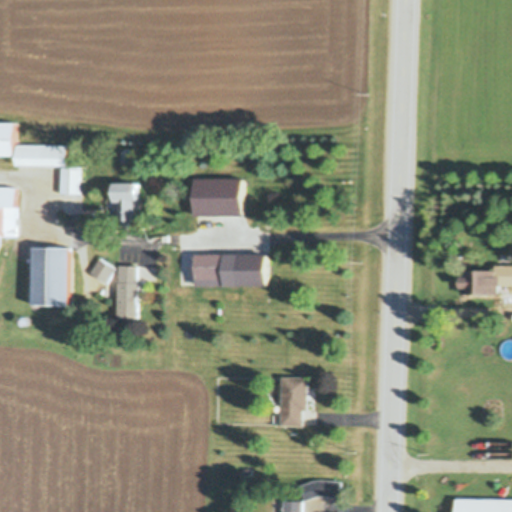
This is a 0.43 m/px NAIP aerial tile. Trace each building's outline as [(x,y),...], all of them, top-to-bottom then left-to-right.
[(0,117),(18,117),(17,150),(0,150),(0,117)] [(19,141),(71,141),(71,161),(19,160),(19,141)] [(125,147),(134,147),(133,158),(124,158),(125,147)] [(65,162),(83,163),(82,189),(65,189),(65,162)] [(118,176),(143,176),(142,220),(124,220),(124,215),(123,215),(123,204),(116,204),(116,194),(119,194),(118,176)] [(0,182),(19,183),(18,233),(7,233),(7,231),(0,230),(0,182)] [(204,182),(226,182),(226,211),(205,211),(204,182)] [(36,299),(37,242),(73,243),(72,299),(36,299)] [(270,249),(270,281),(198,281),(198,250),(270,249)] [(93,269),(103,254),(119,264),(109,279),(93,269)] [(139,315),(120,314),(121,278),(122,261),(140,261),(140,279),(139,315)] [(464,289),(464,265),(498,265),(498,261),(511,261),(511,281),(501,281),(501,290),(464,289)] [(24,321),(23,320),(22,319),(22,317),(22,316),(22,315),(22,314),(23,313),(24,312),(25,312),(26,311),(27,312),(29,312),(30,313),(31,314),(31,315),(31,316),(31,317),(31,319),(30,320),(29,321),(28,321),(26,321),(25,321),(24,321)] [(284,373),(310,374),(309,407),(305,407),(305,423),(283,422),(284,373)] [(302,482),(317,477),(322,477),(343,478),(342,494),(321,492),(308,497),(302,482)] [(458,511),(459,495),(511,495),(511,511),(458,511)] [(286,511),(286,497),(305,497),(304,511),(286,511)]
